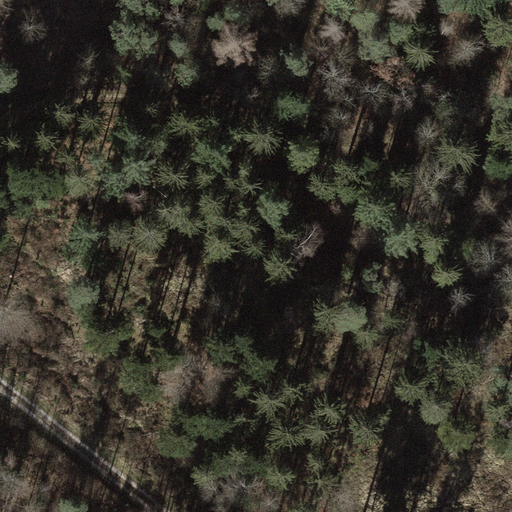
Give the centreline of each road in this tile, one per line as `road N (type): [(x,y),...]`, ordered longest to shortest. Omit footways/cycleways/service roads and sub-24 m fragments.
road 1 (track): [(511,185),(177,100),(86,89),(0,117)]
road 2 (track): [(0,379),(163,511)]
